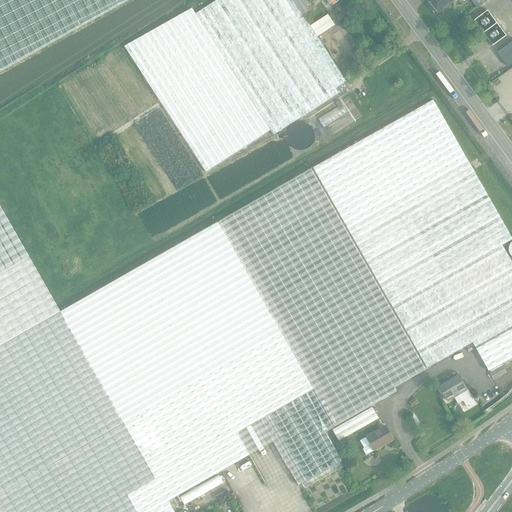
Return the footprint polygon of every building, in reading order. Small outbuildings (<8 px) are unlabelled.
[(0,0),(0,71),(128,0),(0,0)] [(345,82),(303,16),(292,0),(217,0),(198,13),(194,7),(169,21),(125,47),(156,96),(205,172),(270,130),(273,136),(338,93),(335,88),(345,82)] [(292,0),(303,16),(313,10),(306,0),(292,0)] [(437,13),(453,0),(428,0),(427,1),(437,13)] [(506,32),(486,10),(480,16),(474,9),(470,13),(494,42),(506,32)] [(508,66),(511,63),(511,42),(498,53),(508,66)] [(476,349),(511,328),(511,263),(502,246),(511,240),(511,239),(508,232),(475,175),(433,101),(311,170),(348,232),(396,316),(427,368),(473,343),(476,349)] [(319,115),(322,123),(347,115),(344,106),(319,115)] [(316,137),(316,136),(315,133),(315,130),(312,126),(309,124),(307,123),(305,122),(302,121),(299,121),(296,122),(293,124),(291,125),(289,127),(287,130),(286,133),(286,136),(286,138),(287,141),(288,144),(290,146),(291,148),(294,150),(297,151),(300,151),(303,151),(306,151),(308,149),(311,147),(313,145),(315,142),(315,139),(316,137)] [(0,511),(173,511),(168,502),(249,455),(265,446),(274,441),(299,486),(303,484),(342,462),(325,433),(334,427),(397,392),(395,388),(425,370),(373,280),(345,232),(308,170),(261,198),(261,199),(215,225),(211,228),(203,232),(135,272),(61,314),(29,257),(0,273),(0,511)] [(0,206),(0,273),(29,257),(0,206)] [(511,357),(511,328),(476,349),(488,371),(511,357)] [(502,366),(495,369),(500,377),(506,373),(502,366)] [(466,390),(458,376),(457,375),(438,386),(447,403),(455,398),(454,397),(460,394),(467,405),(473,401),(466,390)] [(502,387),(509,383),(509,382),(507,379),(500,383),(502,387)] [(411,407),(417,404),(414,399),(408,402),(411,407)] [(331,430),(338,442),(378,419),(371,408),(331,430)] [(370,444),(362,449),(366,455),(374,451),(392,440),(385,426),(366,437),(370,444)]
